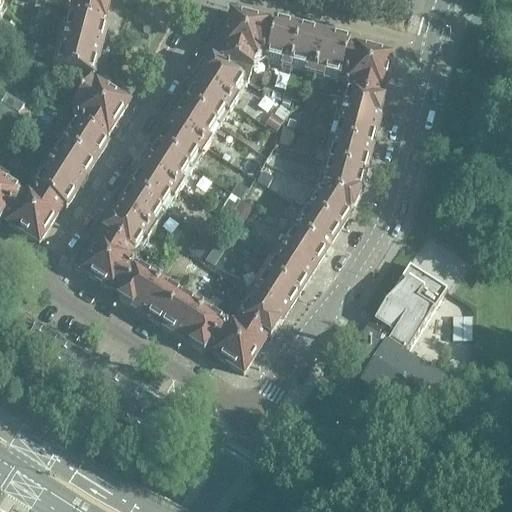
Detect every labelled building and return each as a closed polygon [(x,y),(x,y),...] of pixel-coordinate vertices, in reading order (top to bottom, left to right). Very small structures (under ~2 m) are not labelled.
[(63,3),(63,0),(37,0),(36,6),(44,8),(45,4),(62,8),(63,3)] [(104,21),(109,2),(110,1),(110,0),(63,0),(63,3),(66,3),(65,9),(70,16),(76,18),(75,21),(100,28),(102,21),(104,21)] [(266,56),(273,31),(266,29),(267,27),(247,22),(246,21),(231,17),(227,32),(227,33),(222,53),(224,54),(222,62),(247,67),(247,64),(253,66),(262,60),(263,55),(266,56)] [(99,54),(106,30),(100,28),(75,21),(69,20),(65,36),(60,34),(58,43),(99,54)] [(290,69),(299,32),(275,25),(273,31),(266,56),(265,62),(281,66),(280,71),(289,73),(290,69)] [(313,80),(324,38),(299,32),(290,69),(306,73),(304,78),(313,80)] [(341,76),(348,51),(349,45),(324,38),(313,80),(321,82),(322,77),(339,82),(341,76)] [(92,80),(99,54),(58,43),(56,51),(60,52),(55,70),(92,80)] [(382,96),(387,76),(388,76),(392,60),(377,56),(376,56),(355,51),(355,53),(348,51),(341,76),(345,77),(344,82),(349,91),(354,93),(353,96),(378,103),(380,95),(382,96)] [(234,98),(244,84),(212,63),(198,85),(234,108),(238,101),(234,98)] [(44,88),(49,81),(41,75),(36,83),(44,88)] [(108,139),(127,108),(96,88),(95,90),(88,85),(87,86),(81,82),(78,87),(83,90),(73,105),(78,108),(74,113),(77,123),(82,126),(80,129),(102,143),(106,137),(108,139)] [(234,108),(198,85),(184,107),(216,127),(224,115),(228,118),(234,108)] [(377,129),(384,104),(378,103),(353,96),(347,95),(342,113),(338,111),(336,118),(377,129)] [(31,118),(0,97),(0,119),(21,134),(31,118)] [(207,141),(216,127),(184,107),(171,128),(206,151),(211,144),(207,141)] [(371,153),(377,129),(336,118),(333,127),(338,129),(334,143),(371,153)] [(93,169),(107,147),(102,144),(102,143),(80,129),(80,130),(75,126),(66,140),(62,138),(57,145),(61,148),(93,169)] [(206,151),(171,128),(157,149),(189,170),(197,157),(201,160),(206,151)] [(364,178),(371,153),(334,143),(331,154),(327,153),(323,167),(364,178)] [(80,190),(93,169),(61,148),(52,162),(49,159),(44,167),(80,190)] [(180,183),(189,170),(157,149),(143,171),(179,194),(184,186),(180,183)] [(80,190),(44,167),(38,175),(42,177),(34,190),(34,192),(38,195),(60,209),(66,212),(80,190)] [(359,196),(364,178),(323,167),(319,182),(323,184),(321,191),(357,206),(360,199),(359,196)] [(179,194),(143,171),(130,192),(161,212),(170,199),(174,202),(179,194)] [(2,222),(16,200),(19,195),(6,186),(9,182),(1,177),(0,178),(0,224),(2,221),(2,222)] [(353,216),(357,206),(321,191),(315,202),(311,200),(304,210),(308,212),(340,233),(349,218),(351,217),(353,216)] [(153,225),(161,212),(130,192),(116,213),(152,236),(157,228),(153,225)] [(38,247),(58,216),(57,215),(60,209),(38,195),(36,198),(31,195),(23,197),(20,202),(16,200),(2,222),(8,225),(7,227),(38,247)] [(231,196),(221,214),(243,227),(253,209),(231,196)] [(326,254),(340,233),(308,212),(299,228),(295,225),(291,231),(294,234),(326,254)] [(152,236),(116,213),(102,235),(107,239),(129,252),(134,255),(143,241),(147,244),(152,236)] [(311,278),(326,254),(294,234),(285,249),(281,246),(276,255),(311,278)] [(133,270),(132,258),(127,255),(129,252),(107,239),(103,245),(101,244),(82,275),(113,295),(114,293),(120,297),(134,275),(131,273),(133,270)] [(311,278),(276,255),(270,263),(274,266),(266,279),(297,299),(311,278)] [(409,269),(379,316),(378,315),(364,337),(357,348),(358,349),(349,364),(354,367),(360,370),(369,376),(366,380),(362,387),(380,399),(432,432),(455,396),(456,395),(403,361),(447,293),(409,269)] [(138,316),(161,281),(154,276),(152,280),(137,270),(134,275),(120,297),(117,302),(138,316)] [(284,320),(297,299),(266,279),(257,292),(253,290),(248,298),(284,320)] [(160,329),(180,298),(167,289),(169,286),(161,281),(138,316),(160,329)] [(182,344),(204,309),(196,303),(194,306),(180,298),(160,329),(182,344)] [(284,320),(248,298),(243,306),(247,308),(239,321),(244,324),(243,325),(265,339),(270,342),(284,320)] [(206,352),(220,330),(223,325),(209,316),(211,313),(204,309),(182,344),(203,357),(206,352)] [(452,321),(452,344),(471,344),(471,321),(452,321)] [(243,377),(262,347),(261,345),(265,339),(243,325),(242,328),(237,325),(226,329),(224,333),(220,330),(206,352),(213,356),(212,358),(243,377)] [(35,327),(16,357),(154,445),(156,443),(174,415),(35,327)]
